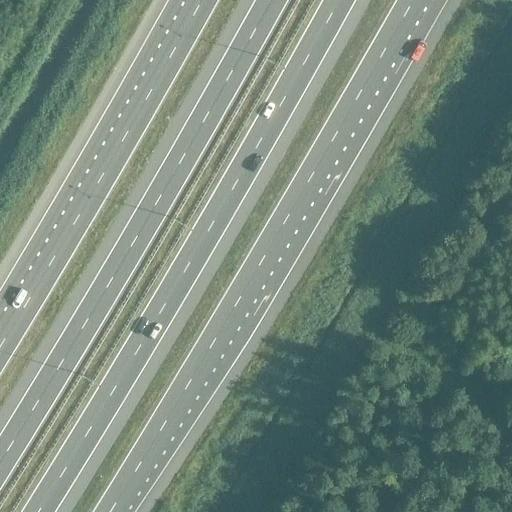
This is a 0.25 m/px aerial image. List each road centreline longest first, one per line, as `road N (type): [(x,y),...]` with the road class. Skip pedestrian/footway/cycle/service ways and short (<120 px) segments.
road 1 (motorway): [(107,511),(411,0)]
road 2 (motorway): [(40,511),(337,0)]
road 3 (motorway): [(269,0),(0,456)]
road 4 (motorway): [(201,0),(0,344)]
